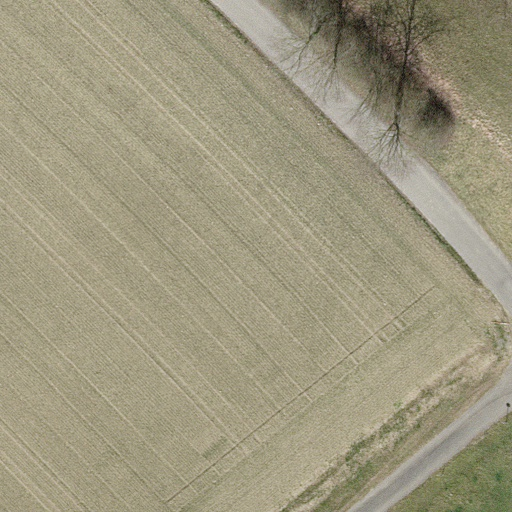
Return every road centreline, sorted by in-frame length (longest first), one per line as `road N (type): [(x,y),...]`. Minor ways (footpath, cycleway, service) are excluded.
road 1 (unclassified): [(511,294),(390,152),(230,0)]
road 2 (track): [(511,405),(380,511)]
